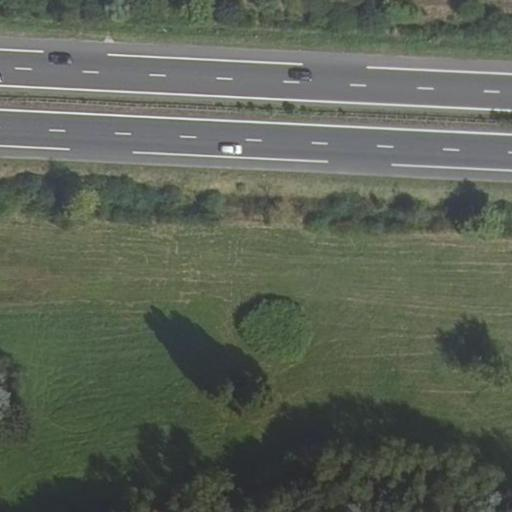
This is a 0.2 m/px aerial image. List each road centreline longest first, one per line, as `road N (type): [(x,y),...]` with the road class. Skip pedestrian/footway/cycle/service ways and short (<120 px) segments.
road 1 (trunk): [(511,91),(0,66)]
road 2 (trunk): [(0,127),(511,151)]
